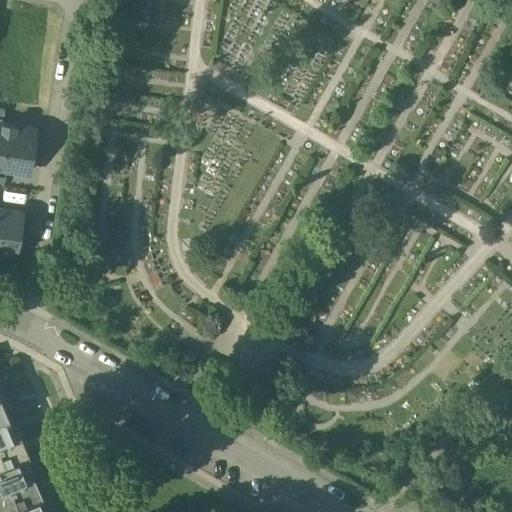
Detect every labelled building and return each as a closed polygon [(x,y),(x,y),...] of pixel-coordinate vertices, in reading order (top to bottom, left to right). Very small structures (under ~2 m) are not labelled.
[(3,122),(0,121),(0,167),(28,171),(35,127),(3,122)] [(0,209),(0,249),(16,252),(21,212),(0,209)] [(0,394),(0,418),(5,417),(8,415),(0,395),(0,394)] [(0,418),(0,442),(13,437),(5,417),(0,418)] [(13,437),(0,442),(0,466),(18,459),(29,454),(20,434),(13,437)] [(0,466),(0,489),(26,479),(18,459),(0,466)] [(26,479),(0,489),(0,509),(1,511),(3,511),(39,498),(42,496),(34,476),(26,479)] [(3,511),(44,511),(39,498),(3,511)]
